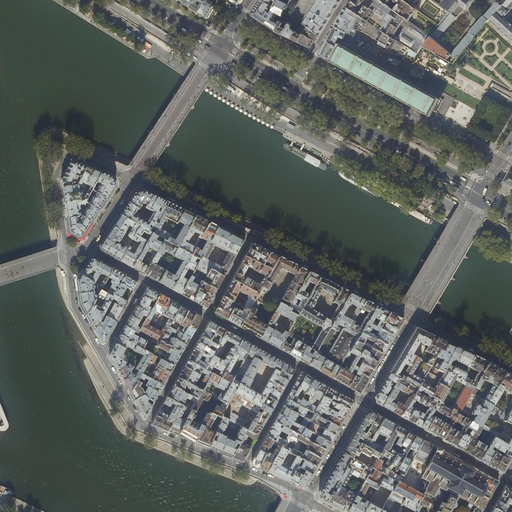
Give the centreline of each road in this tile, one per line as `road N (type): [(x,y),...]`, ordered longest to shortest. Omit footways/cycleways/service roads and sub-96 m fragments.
road 1 (residential): [(309,57),(500,162)]
road 2 (primary): [(291,90),(481,194)]
road 3 (residential): [(411,317),(250,236)]
road 4 (residential): [(132,179),(66,154),(55,180),(67,253)]
road 5 (residential): [(137,172),(219,47)]
road 6 (tertiary): [(415,309),(481,194)]
road 7 (residential): [(250,236),(132,179)]
road 8 (residential): [(144,428),(207,314)]
